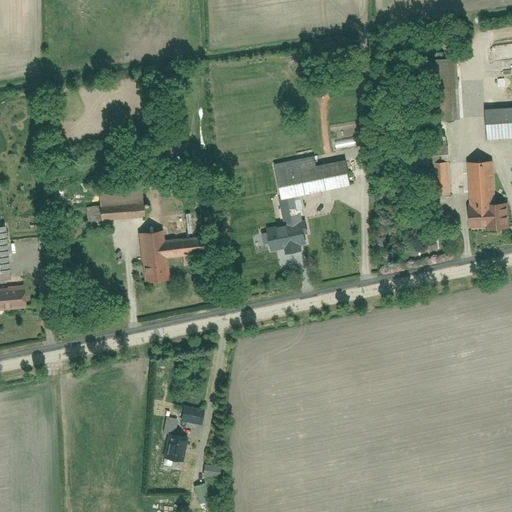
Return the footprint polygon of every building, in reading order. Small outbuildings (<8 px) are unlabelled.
[(436,69),(459,69),(459,58),(437,58),(436,69)] [(488,139),(511,137),(511,108),(486,110),(488,139)] [(357,146),(356,139),(336,141),(337,149),(357,146)] [(314,156),(273,165),(280,196),(349,181),(344,157),(315,163),(314,156)] [(447,159),(433,159),(435,194),(449,193),(447,159)] [(491,161),(468,162),(472,228),(507,226),(506,201),(493,202),(491,161)] [(123,180),(99,183),(102,217),(142,213),(140,187),(124,189),(123,180)] [(328,196),(308,201),(310,207),(329,202),(328,196)] [(277,247),(305,241),(300,221),(273,227),(277,247)] [(3,224),(0,224),(0,277),(8,277),(3,224)] [(159,230),(139,233),(145,279),(166,277),(163,256),(182,253),(183,264),(197,262),(196,252),(208,250),(206,232),(160,238),(159,230)] [(22,286),(0,288),(0,308),(25,306),(22,286)] [(204,411),(184,407),(182,419),(201,423),(204,411)] [(177,418),(166,417),(164,431),(174,433),(177,418)] [(184,437),(167,434),(163,455),(163,458),(180,461),(184,437)] [(219,466),(204,464),(202,475),(217,477),(219,466)] [(203,482),(194,484),(199,501),(208,498),(203,482)]
